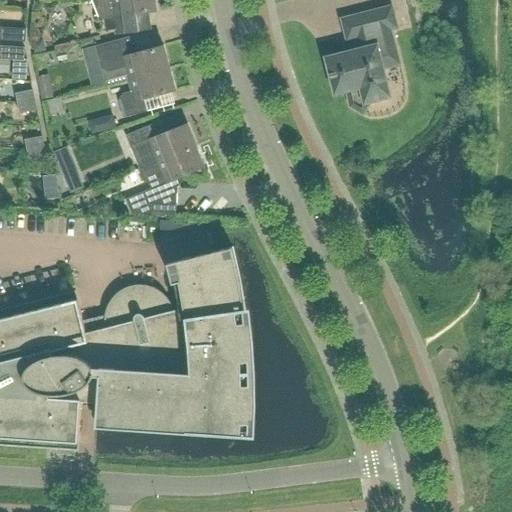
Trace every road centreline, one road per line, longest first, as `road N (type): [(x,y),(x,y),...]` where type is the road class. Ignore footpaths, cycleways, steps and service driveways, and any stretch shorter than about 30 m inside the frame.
road 1 (tertiary): [(405,460),(392,400),(251,102),(220,0)]
road 2 (residential): [(118,483),(202,486),(405,460)]
